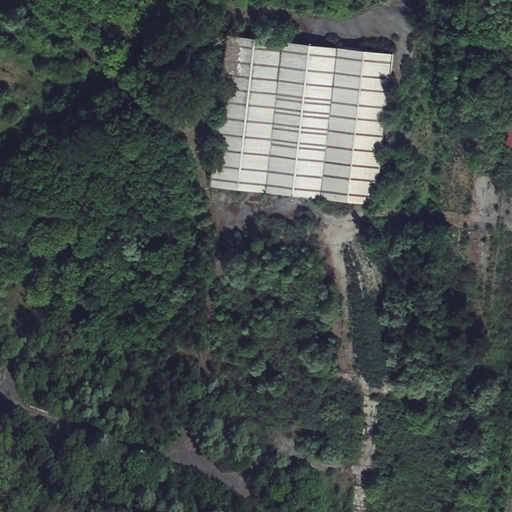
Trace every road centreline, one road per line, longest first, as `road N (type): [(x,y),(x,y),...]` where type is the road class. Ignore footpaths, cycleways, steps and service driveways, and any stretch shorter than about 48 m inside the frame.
road 1 (track): [(179,464),(212,288),(214,216),(174,129),(33,0)]
road 2 (track): [(412,0),(400,12),(351,24),(222,9),(193,165)]
